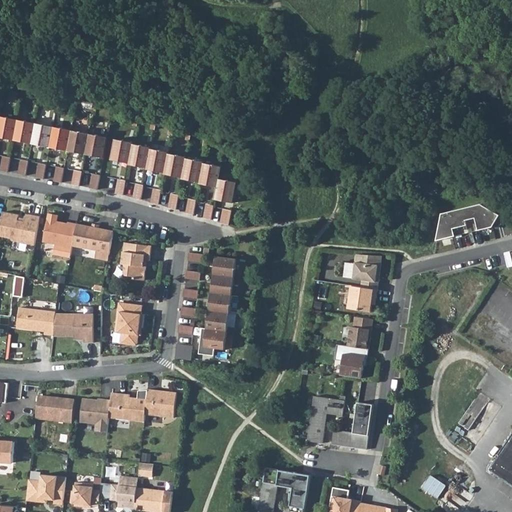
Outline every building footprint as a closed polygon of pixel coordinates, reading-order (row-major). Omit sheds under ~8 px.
[(0,137),(14,140),(18,120),(0,116),(0,118),(0,137)] [(32,144),(36,123),(18,120),(14,140),(32,144)] [(50,148),(54,127),(36,123),(32,144),(50,148)] [(68,151),(72,131),(54,127),(50,148),(68,151)] [(86,155),(90,134),(72,131),(68,151),(86,155)] [(104,158),(108,138),(90,134),(86,155),(104,158)] [(134,143),(116,139),(112,160),(130,164),(133,144),(134,143)] [(151,148),(133,144),(130,164),(129,165),(147,168),(151,149),(151,148)] [(169,154),(169,152),(151,149),(147,168),(147,170),(165,173),(169,154)] [(182,178),(186,158),(187,157),(169,154),(165,173),(165,174),(182,178)] [(4,156),(1,171),(8,172),(11,158),(4,156)] [(204,163),(204,162),(186,158),(182,178),(182,179),(200,183),(204,163)] [(21,160),(19,174),(26,176),(29,161),(21,160)] [(40,163),(37,178),(44,179),(47,165),(40,163)] [(220,179),(222,167),(204,163),(200,183),(200,184),(218,187),(219,179),(220,179)] [(57,167),(54,181),(62,183),(65,168),(57,167)] [(75,170),(72,185),(80,186),(83,172),(75,170)] [(93,174),(90,189),(98,190),(101,176),(93,174)] [(233,203),(238,183),(220,179),(219,179),(218,187),(215,200),(233,203)] [(119,180),(116,194),(124,196),(127,181),(119,180)] [(136,184),(133,198),(142,200),(145,186),(136,184)] [(154,189),(151,204),(159,205),(162,191),(154,189)] [(172,194),(169,209),(177,210),(180,196),(172,194)] [(189,199),(186,214),(195,215),(197,201),(189,199)] [(207,204),(204,219),(212,221),(215,206),(207,204)] [(443,214),(437,241),(493,227),(500,215),(481,204),(443,214)] [(224,209),(221,224),(229,225),(232,211),(224,209)] [(13,241),(35,245),(41,217),(28,215),(25,217),(24,222),(18,220),(19,215),(3,212),(2,217),(0,229),(0,236),(11,238),(13,241)] [(59,216),(49,214),(43,243),(73,248),(73,246),(77,224),(69,223),(68,224),(60,222),(60,225),(57,224),(59,216)] [(95,259),(108,261),(114,232),(77,224),(73,246),(97,251),(95,259)] [(152,246),(125,243),(122,264),(126,265),(124,273),(126,276),(134,277),(134,279),(145,281),(147,261),(150,261),(152,246)] [(188,261),(203,263),(204,255),(189,253),(188,261)] [(346,262),(344,278),(363,280),(379,282),(380,273),(378,272),(379,266),(381,266),(383,256),(358,254),(356,264),(346,262)] [(216,257),(214,275),(235,277),(237,260),(216,257)] [(187,271),(186,279),(200,281),(202,273),(187,271)] [(212,293),(232,296),(235,277),(214,275),(212,293)] [(362,288),(378,290),(379,282),(363,280),(362,288)] [(362,288),(352,286),(349,308),(371,312),(372,305),(374,305),(375,298),(377,298),(378,290),(362,288)] [(184,289),(183,297),(198,299),(199,291),(184,289)] [(210,311),(230,314),(232,296),(212,293),(210,311)] [(143,306),(120,303),(118,312),(121,312),(119,325),(123,326),(122,333),(121,344),(135,346),(138,343),(140,328),(142,328),(144,315),(142,314),(143,306)] [(182,307),(181,315),(196,317),(197,309),(182,307)] [(56,312),(20,308),(17,329),(45,332),(45,335),(54,336),(56,314),(56,312)] [(207,329),(228,332),(230,314),(210,311),(207,329)] [(54,336),(53,337),(78,337),(78,340),(85,340),(85,343),(94,343),(94,315),(56,314),(54,336)] [(349,346),(369,349),(374,320),(356,317),(354,327),(352,327),(349,346)] [(180,325),(179,333),(193,335),(194,327),(180,325)] [(215,348),(225,350),(228,332),(207,329),(203,328),(200,354),(214,356),(215,348)] [(195,345),(179,343),(177,357),(193,359),(195,345)] [(368,358),(369,349),(349,346),(338,345),(335,360),(343,361),(342,368),(352,370),(351,377),(362,379),(365,358),(368,358)] [(341,375),(351,377),(352,370),(342,368),(341,375)] [(9,383),(0,382),(0,402),(6,403),(9,383)] [(130,395),(112,393),(111,400),(110,417),(109,418),(145,422),(146,414),(149,390),(139,391),(138,399),(134,398),(134,400),(130,400),(130,395)] [(157,391),(149,390),(146,414),(175,418),(177,393),(168,392),(168,394),(156,393),(157,391)] [(39,396),(36,418),(73,422),(76,401),(39,396)] [(345,401),(315,397),(309,441),(323,444),(328,414),(343,416),(345,401)] [(110,417),(111,400),(103,399),(103,401),(100,401),(100,400),(84,398),(81,422),(97,424),(96,431),(108,432),(109,418),(110,417)] [(335,430),(332,445),(367,450),(374,405),(359,403),(354,433),(335,430)] [(511,437),(490,470),(511,485),(511,437)] [(0,461),(13,463),(14,442),(0,440),(0,461)] [(14,463),(0,462),(0,471),(13,473),(14,463)] [(154,465),(140,463),(139,476),(153,477),(154,465)] [(258,511),(273,511),(279,485),(294,488),(290,511),(294,511),(304,511),(311,476),(302,474),(266,468),(258,511)] [(95,484),(95,475),(78,474),(77,483),(95,484)] [(432,474),(424,488),(440,497),(448,483),(432,474)] [(29,480),(27,501),(39,502),(40,499),(55,500),(54,504),(63,505),(66,478),(42,475),(41,481),(29,480)] [(138,488),(139,479),(121,477),(120,486),(114,486),(112,499),(121,500),(120,506),(124,507),(128,511),(132,511),(135,510),(138,488)] [(453,511),(456,506),(459,508),(470,490),(452,479),(438,502),(453,511)] [(94,485),(76,483),(75,491),(73,491),(71,503),(81,504),(81,507),(92,508),(92,505),(100,506),(100,498),(101,491),(94,490),(94,485)] [(101,491),(100,498),(112,499),(114,486),(102,485),(101,491)] [(138,488),(135,510),(151,511),(164,511),(165,505),(168,506),(169,497),(166,497),(167,491),(138,488)] [(359,511),(361,503),(361,501),(348,499),(350,490),(334,488),(330,507),(333,507),(332,511),(359,511)] [(395,511),(395,509),(361,503),(359,511),(395,511)]
